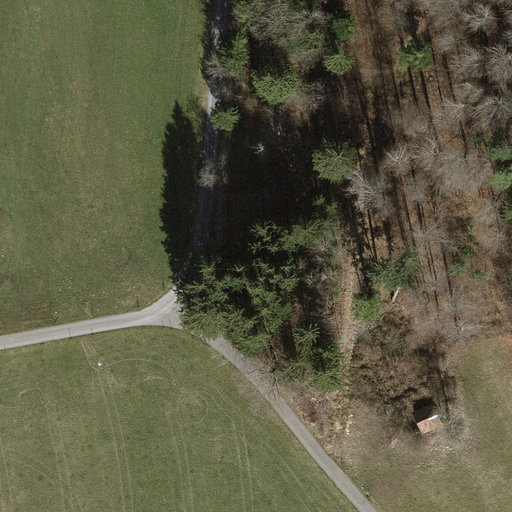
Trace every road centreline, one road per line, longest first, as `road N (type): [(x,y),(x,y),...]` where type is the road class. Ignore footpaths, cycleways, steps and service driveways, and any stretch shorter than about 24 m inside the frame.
road 1 (track): [(330,471),(360,253),(358,175),(425,0)]
road 2 (track): [(221,0),(198,250),(169,313)]
road 3 (track): [(364,511),(248,369),(197,325),(169,313)]
road 4 (track): [(169,313),(0,343)]
